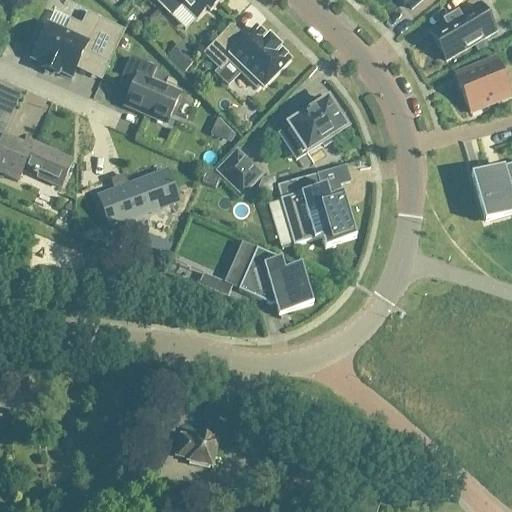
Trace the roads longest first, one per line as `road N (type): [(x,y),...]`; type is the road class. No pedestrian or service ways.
road 1 (tertiary): [(302,362),(346,342),(382,301),(401,258),(410,188),(389,100),(301,0)]
road 2 (tertiary): [(302,362),(0,330)]
road 3 (residential): [(487,511),(381,413),(302,362)]
